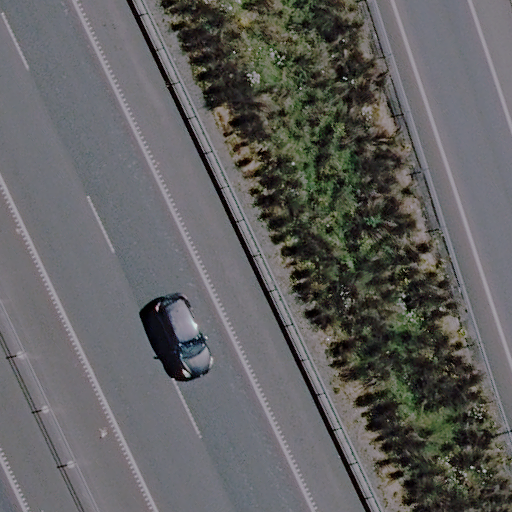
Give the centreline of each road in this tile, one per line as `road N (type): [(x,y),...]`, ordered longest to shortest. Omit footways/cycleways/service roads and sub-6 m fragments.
road 1 (motorway): [(2,0),(241,511)]
road 2 (track): [(0,425),(511,195)]
road 3 (motorway): [(430,0),(511,241)]
